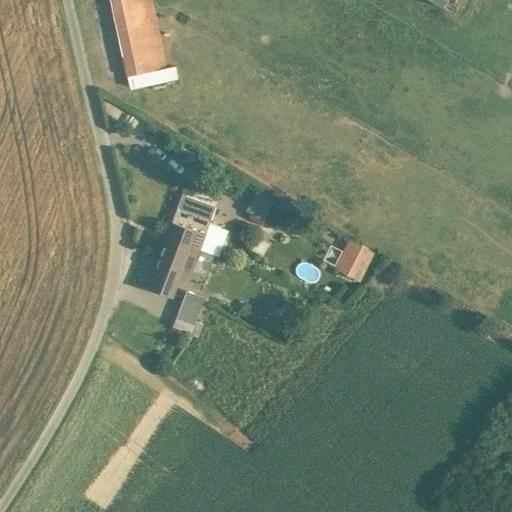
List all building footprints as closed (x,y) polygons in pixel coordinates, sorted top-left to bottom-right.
[(111,0),(127,76),(166,68),(152,0),(111,0)] [(255,189),(247,211),(265,218),(273,196),(255,189)] [(177,207),(158,257),(178,265),(186,245),(198,250),(199,249),(215,206),(182,193),(177,207)] [(218,254),(228,229),(210,222),(200,247),(218,254)] [(360,280),(375,250),(349,237),(333,267),(360,280)] [(158,257),(146,288),(172,297),(183,268),(191,271),(191,269),(206,275),(214,254),(199,249),(198,250),(186,245),(178,265),(158,257)] [(204,297),(186,290),(173,326),(197,335),(202,323),(195,320),(204,297)]
